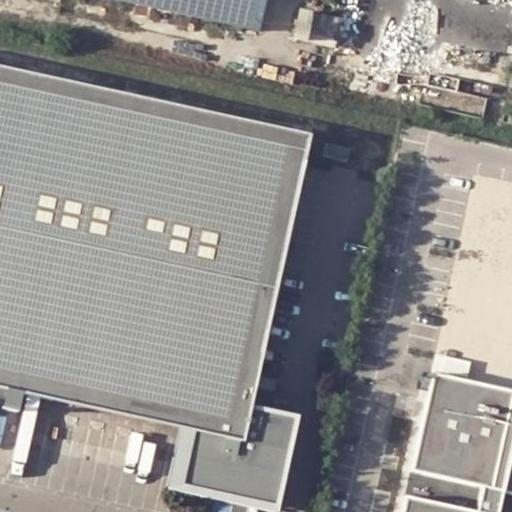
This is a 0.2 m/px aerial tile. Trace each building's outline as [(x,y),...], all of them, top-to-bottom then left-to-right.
[(123,0),(249,28),(254,0),(123,0)] [(314,16),(300,13),(293,38),(331,48),(334,34),(338,22),(314,16)] [(511,56),(509,56),(501,84),(511,87),(511,56)] [(309,154),(314,131),(0,57),(0,380),(193,425),(181,480),(277,502),(298,413),(274,407),(251,402),(309,154)] [(480,99),(417,84),(412,104),(475,119),(480,99)] [(511,511),(511,394),(424,375),(403,470),(478,487),(472,511),(459,511),(395,498),(392,511),(511,511)]
